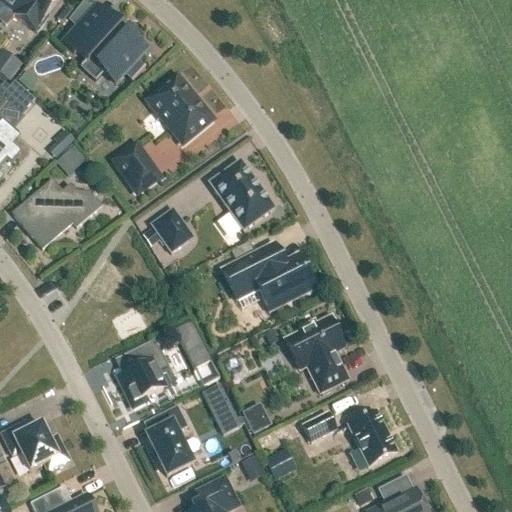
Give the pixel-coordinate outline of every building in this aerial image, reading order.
[(0,0),(16,12),(12,18),(36,36),(47,21),(46,20),(59,0),(0,0)] [(105,21),(94,11),(62,46),(73,56),(75,55),(86,65),(80,71),(95,84),(103,75),(115,86),(124,76),(131,82),(130,84),(131,85),(145,70),(143,69),(142,71),(135,64),(145,53),(135,43),(137,40),(130,33),(127,36),(119,28),(118,30),(106,20),(105,21)] [(0,80),(3,83),(16,65),(0,54),(0,80)] [(181,147),(210,123),(175,80),(145,104),(181,147)] [(10,166),(20,155),(12,148),(19,140),(11,132),(23,119),(0,99),(0,183),(3,180),(0,177),(0,167),(5,162),(10,166)] [(135,198),(157,182),(134,149),(112,165),(135,198)] [(51,163),(62,175),(75,163),(64,152),(51,163)] [(272,211),(240,167),(241,167),(239,165),(237,166),(238,166),(210,186),(208,187),(209,189),(210,189),(241,233),(242,235),(244,234),(244,233),(271,214),(272,214),(274,213),(272,211)] [(61,195),(51,183),(11,217),(41,253),(72,227),(75,231),(101,210),(90,197),(74,196),(69,189),(61,195)] [(169,256),(190,241),(171,215),(150,229),(169,256)] [(269,315),(313,292),(296,258),(282,266),(273,248),(221,274),(233,298),(255,287),(269,315)] [(339,335),(331,320),(315,328),(313,324),(298,331),(300,335),(284,344),(299,374),(306,370),(319,397),(347,383),(333,356),(343,351),(336,337),(339,335)] [(174,333),(194,373),(211,364),(190,325),(174,333)] [(132,412),(147,405),(145,400),(164,391),(156,377),(167,371),(153,344),(129,356),(137,372),(117,382),(132,412)] [(202,397),(215,423),(232,415),(219,388),(202,397)] [(254,406),(235,414),(246,436),(264,427),(254,406)] [(166,480),(191,467),(175,436),(186,431),(176,410),(153,421),(159,433),(146,439),(166,480)] [(310,447),(336,433),(327,415),(301,429),(310,447)] [(368,471),(396,457),(375,415),(347,430),(368,471)] [(49,443),(41,427),(26,434),(19,432),(18,429),(0,438),(11,460),(19,456),(28,475),(43,468),(47,475),(69,464),(56,439),(49,443)] [(260,462),(270,482),(292,471),(281,451),(260,462)] [(412,494),(405,479),(377,493),(385,507),(375,511),(423,511),(414,492),(412,494)] [(231,511),(237,509),(223,482),(196,496),(202,509),(195,511),(231,511)] [(61,510),(53,495),(29,507),(31,511),(92,511),(85,497),(61,510)]
